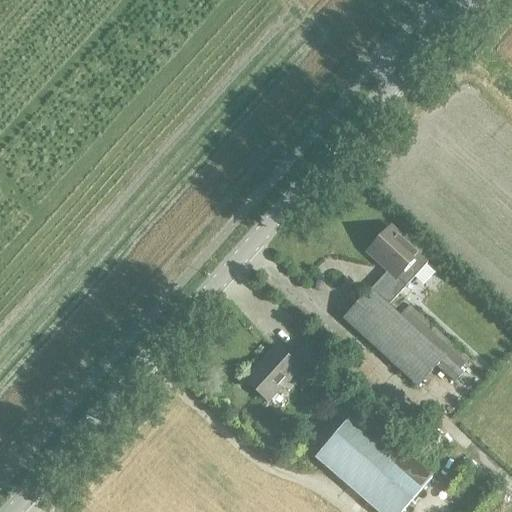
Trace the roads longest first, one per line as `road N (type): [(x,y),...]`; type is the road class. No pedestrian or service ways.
road 1 (tertiary): [(13,511),(470,0)]
road 2 (track): [(149,360),(262,466),(341,497),(355,511)]
road 3 (track): [(415,511),(469,451),(511,489)]
